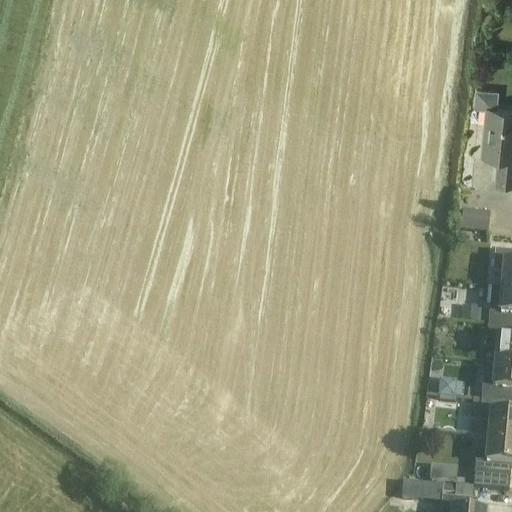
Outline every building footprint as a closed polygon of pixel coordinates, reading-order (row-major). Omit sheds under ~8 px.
[(511,111),(497,110),(499,91),(475,89),(473,109),(487,110),(482,158),(498,159),(495,185),(511,186),(511,111)] [(488,235),(490,215),(463,213),(460,233),(488,235)] [(504,276),(502,292),(511,292),(511,253),(494,252),(492,276),(504,276)] [(511,292),(502,292),(490,291),(487,328),(499,329),(500,316),(511,317),(511,292)] [(511,317),(500,316),(499,329),(511,330),(511,317)] [(494,366),(511,367),(511,330),(499,329),(487,328),(484,350),(496,351),(494,366)] [(511,367),(494,366),(493,380),(482,380),(480,402),(511,405),(511,367)] [(489,425),(487,441),(511,443),(511,405),(480,402),(478,425),(489,425)] [(511,443),(487,441),(486,455),(476,454),(474,477),(509,480),(511,468),(511,443)] [(430,480),(456,483),(458,468),(433,464),(430,480)] [(475,511),(477,502),(442,499),(440,511),(475,511)]
